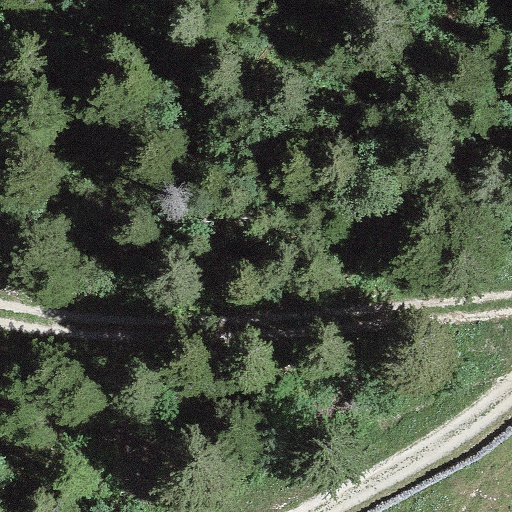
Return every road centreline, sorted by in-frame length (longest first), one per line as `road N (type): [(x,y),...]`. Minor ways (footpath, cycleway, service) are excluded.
road 1 (track): [(0,310),(115,339),(511,294)]
road 2 (track): [(511,358),(309,511)]
